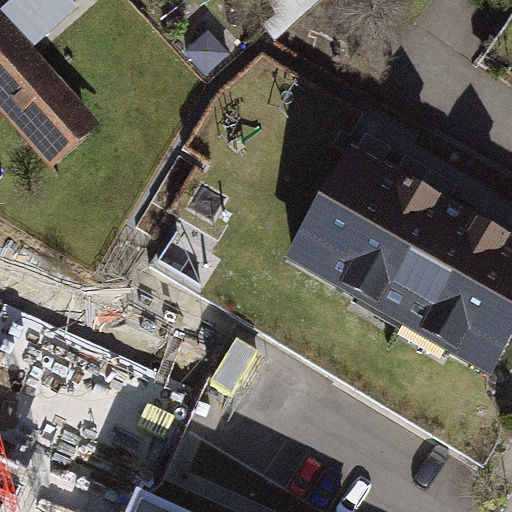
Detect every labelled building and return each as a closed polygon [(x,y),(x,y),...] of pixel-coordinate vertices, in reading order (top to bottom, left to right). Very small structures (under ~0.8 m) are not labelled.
[(78,0),(16,0),(8,8),(43,45),(85,7),(78,0)] [(302,0),(273,0),(284,14),(302,0)] [(0,118),(42,169),(91,128),(0,20),(0,118)] [(511,358),(511,244),(354,154),(286,273),(493,391),(511,358)] [(0,511),(12,511),(26,482),(0,470),(0,511)] [(192,511),(137,487),(126,511),(192,511)]
